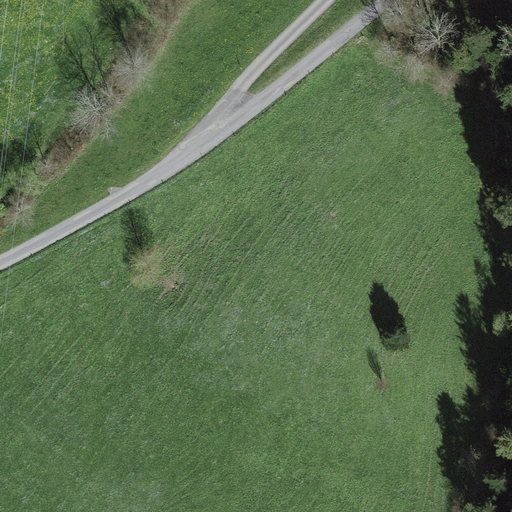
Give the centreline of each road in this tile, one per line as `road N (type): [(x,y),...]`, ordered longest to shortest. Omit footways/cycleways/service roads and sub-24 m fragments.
road 1 (unclassified): [(387,0),(185,155)]
road 2 (unclassified): [(185,155),(0,263)]
road 3 (unclassified): [(325,0),(185,155)]
